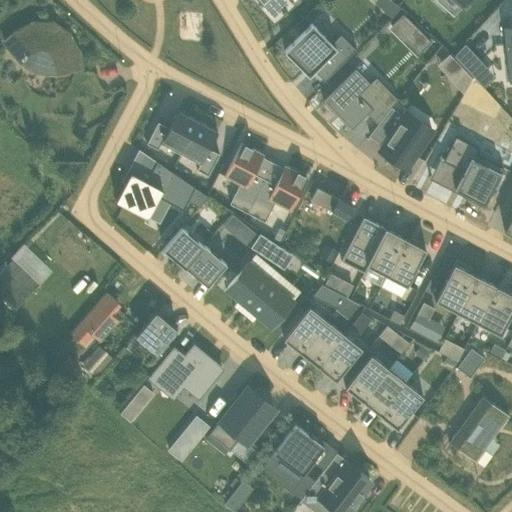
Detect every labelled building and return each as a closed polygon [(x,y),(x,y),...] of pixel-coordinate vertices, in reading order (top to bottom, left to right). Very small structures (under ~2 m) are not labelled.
[(259,0),(261,2),(258,4),(273,21),(294,2),(291,0),(259,0)] [(394,2),(386,11),(393,17),(401,8),(394,2)] [(418,25),(404,12),(391,26),(404,39),(418,25)] [(17,31),(5,42),(20,58),(24,62),(28,65),(33,68),(42,71),(47,71),(52,71),(57,71),(80,66),(77,50),(68,33),(57,26),(47,23),(33,22),(17,31)] [(311,23),(284,50),(304,71),(308,74),(314,69),(324,80),(356,49),(341,33),(331,43),(311,23)] [(505,25),(503,25),(509,81),(510,81),(510,78),(511,77),(511,24),(505,26),(505,25)] [(464,44),(453,55),(484,88),(496,77),(464,44)] [(471,81),(461,70),(449,80),(463,95),(471,81)] [(343,78),(322,99),(352,129),(372,108),(343,78)] [(484,133),(497,107),(468,92),(455,118),(484,133)] [(406,166),(431,129),(406,112),(404,116),(391,107),(370,134),(384,144),(380,149),(406,166)] [(157,121),(147,142),(158,148),(160,143),(180,153),(197,120),(178,109),(168,127),(157,121)] [(197,120),(180,153),(200,163),(197,168),(208,174),(219,153),(208,147),(217,130),(197,120)] [(478,148),(456,136),(444,157),(443,160),(464,171),(454,188),(465,193),(466,194),(484,204),(503,168),(475,153),(478,148)] [(241,142),(224,175),(240,183),(230,202),(247,211),(264,178),(254,173),(263,154),(241,142)] [(194,186),(156,160),(146,180),(130,172),(116,200),(147,217),(158,196),(183,208),(194,186)] [(264,178),(247,211),(264,221),(275,201),(290,209),(307,177),(285,165),(275,184),(264,178)] [(321,189),(314,201),(350,219),(356,207),(321,189)] [(363,216),(341,259),(365,271),(368,265),(367,265),(386,228),(363,216)] [(228,225),(234,230),(240,223),(234,218),(228,225)] [(182,226),(163,248),(185,267),(186,266),(203,245),(182,226)] [(386,228),(367,265),(368,265),(386,275),(406,238),(386,228)] [(294,253),(261,231),(251,245),(284,267),(294,253)] [(406,238),(386,275),(406,285),(426,248),(406,238)] [(204,244),(203,245),(186,266),(207,284),(226,262),(204,244)] [(335,250),(326,245),(322,254),(331,259),(335,250)] [(12,256),(0,267),(0,292),(15,308),(40,284),(12,256)] [(246,263),(227,286),(249,305),(269,282),(246,263)] [(454,263),(435,300),(458,312),(477,275),(454,263)] [(88,279),(75,267),(39,309),(52,320),(45,329),(56,339),(96,293),(84,283),(88,279)] [(477,275),(458,312),(477,322),(496,285),(477,275)] [(343,278),(336,291),(346,295),(348,296),(354,284),(343,278)] [(269,282),(249,305),(272,324),(291,301),(269,282)] [(336,291),(322,283),(313,295),(337,307),(346,295),(336,291)] [(511,293),(496,285),(477,322),(500,334),(511,311),(511,293)] [(114,306),(122,297),(111,288),(76,329),(88,339),(97,329),(99,331),(117,309),(114,306)] [(309,305),(283,338),(301,351),(301,352),(327,319),(309,305)] [(393,309),(389,318),(399,323),(404,315),(393,309)] [(156,310),(135,335),(156,353),(156,352),(165,342),(177,328),(156,310)] [(362,311),(358,317),(367,324),(371,319),(362,311)] [(418,312),(410,326),(421,332),(428,318),(418,312)] [(327,319),(301,352),(317,365),(318,365),(344,333),(343,332),(327,319)] [(388,345),(396,336),(387,328),(379,338),(388,345)] [(344,333),(318,365),(335,379),(361,347),(344,333)] [(443,336),(437,350),(456,358),(462,344),(443,336)] [(170,346),(165,342),(156,352),(156,353),(161,357),(170,346)] [(506,348),(495,342),(491,350),(502,356),(506,348)] [(423,359),(429,350),(421,344),(415,353),(423,359)] [(112,357),(99,346),(83,365),(96,376),(112,357)] [(471,347),(456,367),(469,376),(484,357),(471,347)] [(170,352),(148,380),(159,389),(168,378),(194,400),(217,372),(190,350),(180,361),(170,352)] [(345,386),(362,400),(388,367),(371,353),(345,386)] [(443,362),(451,369),(457,361),(448,355),(443,362)] [(362,400),(379,414),(405,381),(388,367),(362,400)] [(405,381),(379,414),(397,428),(423,395),(405,381)] [(121,412),(130,420),(154,392),(145,384),(121,412)] [(257,427),(274,407),(248,387),(250,385),(249,384),(246,387),(247,388),(222,419),(221,418),(208,434),(209,434),(210,433),(228,448),(227,449),(230,451),(231,450),(229,449),(240,436),(246,441),(245,442),(246,443),(249,440),(248,439),(256,428),(257,429),(258,428),(257,427)] [(482,395),(449,441),(475,460),(476,460),(509,414),(482,395)] [(169,449),(182,460),(210,426),(197,415),(169,449)] [(295,423),(264,464),(292,486),(299,477),(302,473),(305,475),(316,460),(313,458),(323,445),(295,423)] [(326,466),(310,488),(335,507),(334,509),(337,511),(349,511),(356,503),(354,502),(370,480),(346,462),(337,474),(326,466)] [(235,511),(243,500),(234,492),(225,503),(235,511)]
